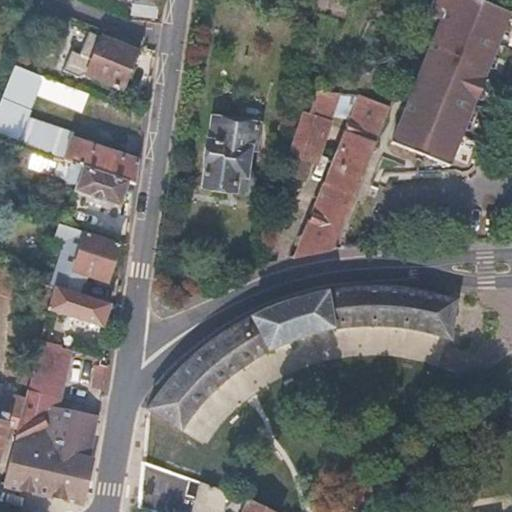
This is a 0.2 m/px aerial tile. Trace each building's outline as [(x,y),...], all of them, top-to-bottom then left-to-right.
[(134,21),(162,26),(162,22),(165,0),(134,0),(132,20),(134,21)] [(434,0),(427,17),(435,20),(417,64),(424,66),(393,145),(451,168),(511,15),(511,12),(479,0),(434,0)] [(126,92),(142,46),(107,30),(103,35),(98,34),(88,64),(93,66),(88,78),(126,92)] [(131,184),(138,186),(141,162),(74,141),(74,134),(28,117),(38,91),(43,77),(17,67),(9,87),(0,108),(0,139),(83,167),(131,184)] [(73,104),(78,90),(43,77),(38,91),(73,104)] [(0,108),(9,87),(0,84),(0,108)] [(321,88),(312,114),(307,113),(298,143),(300,143),(296,158),(298,161),(293,176),(310,180),(314,163),(318,165),(340,93),(321,88)] [(364,98),(335,171),(361,181),(390,109),(364,98)] [(256,152),(260,125),(214,119),(204,188),(235,191),(240,196),(251,198),(255,194),(256,180),(253,177),(247,177),(251,150),(256,152)] [(123,208),(131,184),(83,167),(75,191),(95,198),(96,200),(105,203),(105,201),(123,208)] [(335,171),(299,257),(329,249),(334,249),(361,181),(335,171)] [(70,240),(61,266),(76,271),(88,233),(63,224),(59,236),(70,240)] [(61,266),(55,285),(58,286),(81,295),(88,275),(108,283),(121,244),(88,233),(76,271),(61,266)] [(58,286),(56,289),(50,309),(92,323),(105,327),(111,305),(58,286)] [(163,389),(150,408),(181,432),(195,413),(205,401),(218,388),(229,379),(240,371),(255,361),(267,354),(280,347),(295,341),(310,337),(324,332),(335,330),(348,329),(361,328),(381,328),(395,329),(410,331),(423,334),(438,337),(451,340),(455,301),(439,296),(426,293),(411,291),(389,289),(382,289),(373,288),(354,289),(333,291),(313,295),(294,300),(293,300),(276,306),(252,317),(235,327),(215,340),(200,352),(195,356),(187,362),(174,377),(163,389)] [(105,327),(92,323),(91,330),(102,333),(105,327)] [(28,396),(23,414),(44,418),(52,420),(69,349),(60,346),(61,345),(41,340),(28,396)] [(96,396),(103,398),(109,367),(102,366),(96,396)] [(0,421),(0,456),(11,415),(23,417),(28,396),(10,392),(5,413),(2,412),(0,421)] [(23,414),(6,484),(79,503),(84,499),(99,419),(68,412),(64,430),(47,425),(44,418),(23,414)] [(231,495),(146,463),(144,488),(143,510),(151,511),(225,511),(227,508),(231,495)] [(271,511),(262,507),(231,495),(227,508),(236,511),(271,511)]
